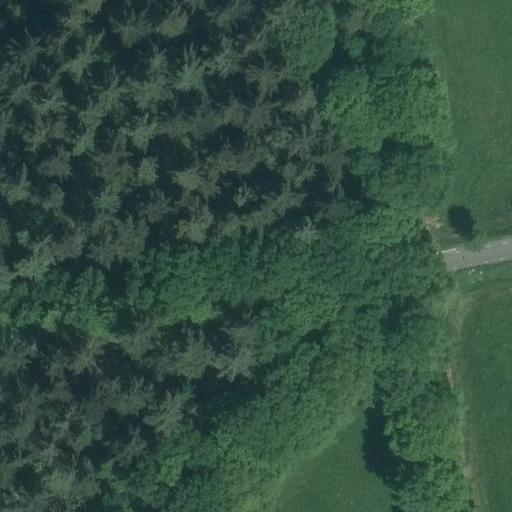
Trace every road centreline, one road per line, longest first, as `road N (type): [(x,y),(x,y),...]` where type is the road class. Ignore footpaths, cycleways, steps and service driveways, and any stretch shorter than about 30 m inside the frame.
road 1 (tertiary): [(163,511),(364,289),(403,271),(511,248)]
road 2 (track): [(329,0),(385,278)]
